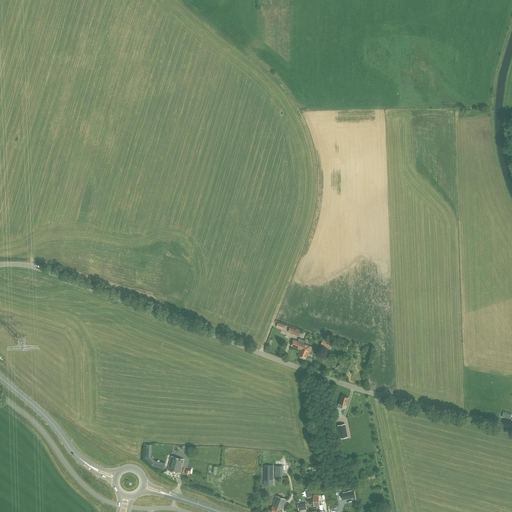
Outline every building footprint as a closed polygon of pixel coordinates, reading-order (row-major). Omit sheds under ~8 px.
[(288,332),(298,336),(301,330),(296,328),(296,329),(290,327),(288,332)] [(291,345),(301,349),(303,343),(304,340),(299,338),(298,341),(294,339),(291,345)] [(323,338),(320,345),(331,349),(333,342),(323,338)] [(301,349),(298,356),(305,359),(308,352),(309,353),(312,346),(304,343),(305,340),(304,340),(303,343),(301,349)] [(343,404),(346,405),(348,397),(342,395),(340,403),(339,403),(338,407),(342,408),(343,404)] [(345,423),(337,425),(340,438),(348,437),(345,423)] [(184,459),(171,456),(168,470),(180,473),(184,459)] [(274,465),(264,465),(263,485),(273,485),(274,465)] [(373,466),(366,468),(368,476),(375,474),(373,466)] [(341,493),(342,499),(355,497),(353,490),(341,493)] [(286,499),(276,496),(270,511),(271,511),(281,511),(282,511),(286,499)] [(316,510),(316,511),(323,511),(323,510),(320,511),(319,506),(319,499),(313,499),(314,506),(316,506),(316,510)]
